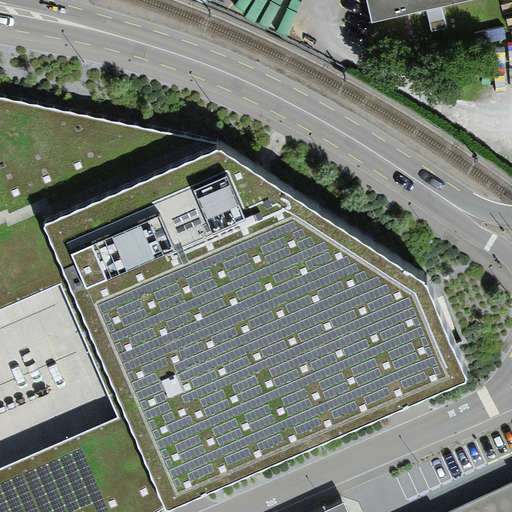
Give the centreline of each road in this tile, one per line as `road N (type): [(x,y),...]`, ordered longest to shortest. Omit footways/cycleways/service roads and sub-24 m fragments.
road 1 (primary): [(457,207),(386,158),(239,79),(169,51),(0,5)]
road 2 (unknown): [(197,511),(143,385),(116,345),(73,341),(0,369)]
road 3 (unknown): [(380,459),(394,488),(439,501),(511,469)]
